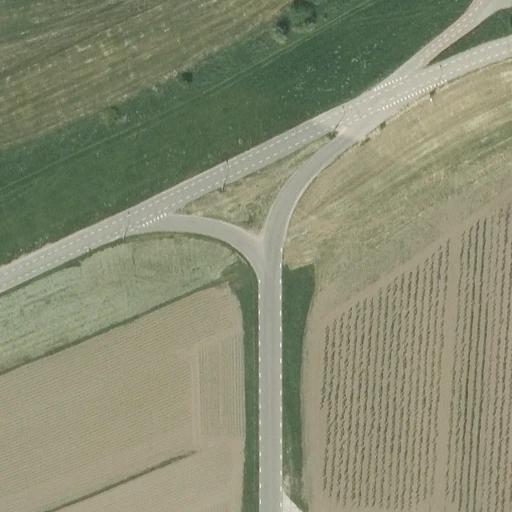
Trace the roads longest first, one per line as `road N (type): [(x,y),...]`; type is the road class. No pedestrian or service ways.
road 1 (tertiary): [(125,222),(397,90)]
road 2 (unclassified): [(270,511),(269,266)]
road 3 (unclassified): [(269,266),(285,199),(397,90)]
road 4 (unclassified): [(125,222),(205,228),(241,240),(269,266)]
road 5 (tertiary): [(0,282),(125,222)]
road 6 (unclassified): [(397,90),(500,0)]
road 7 (tertiary): [(397,90),(511,44)]
